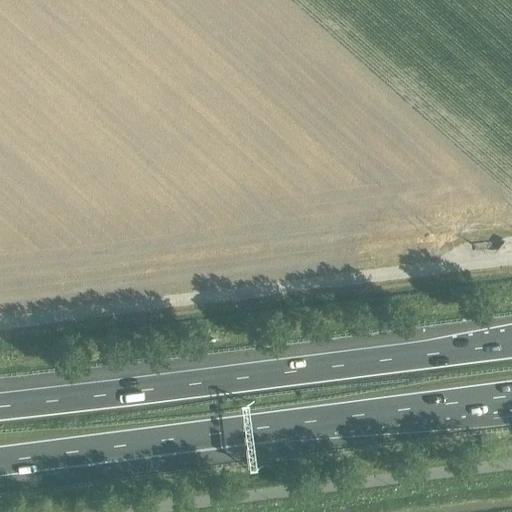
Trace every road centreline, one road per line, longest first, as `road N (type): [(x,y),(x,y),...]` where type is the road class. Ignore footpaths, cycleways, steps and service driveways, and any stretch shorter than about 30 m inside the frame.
road 1 (motorway): [(0,461),(511,396)]
road 2 (track): [(0,326),(511,261)]
road 3 (motorway): [(511,344),(0,406)]
